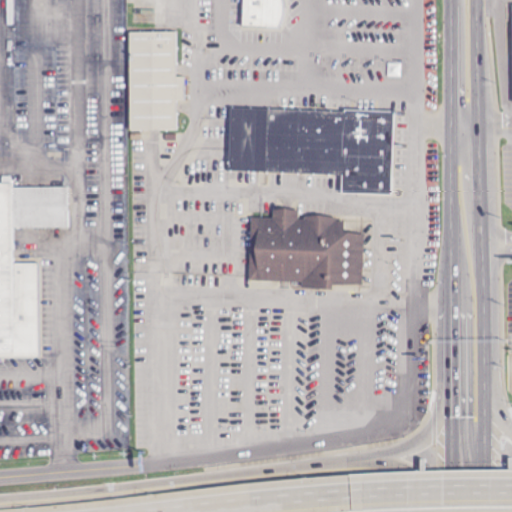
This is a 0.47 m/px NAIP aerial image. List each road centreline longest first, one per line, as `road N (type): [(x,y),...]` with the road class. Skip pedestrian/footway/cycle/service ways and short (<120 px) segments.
road 1 (primary): [(484,496),(478,0)]
road 2 (primary): [(448,0),(450,495)]
road 3 (primary): [(325,465),(0,500)]
road 4 (primary): [(511,489),(348,495)]
road 5 (primary): [(348,495),(187,511)]
road 6 (residential): [(0,477),(133,463)]
road 7 (primary): [(450,495),(388,462),(325,465)]
